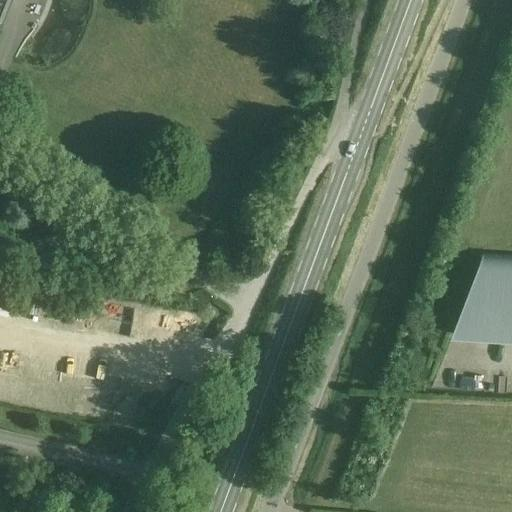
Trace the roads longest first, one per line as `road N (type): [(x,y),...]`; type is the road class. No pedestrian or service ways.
road 1 (unclassified): [(268,511),(461,0)]
road 2 (unclassified): [(327,130),(120,511)]
road 3 (secondary): [(212,511),(350,141)]
road 4 (secondary): [(350,141),(404,0)]
road 5 (unclassified): [(327,130),(365,0)]
